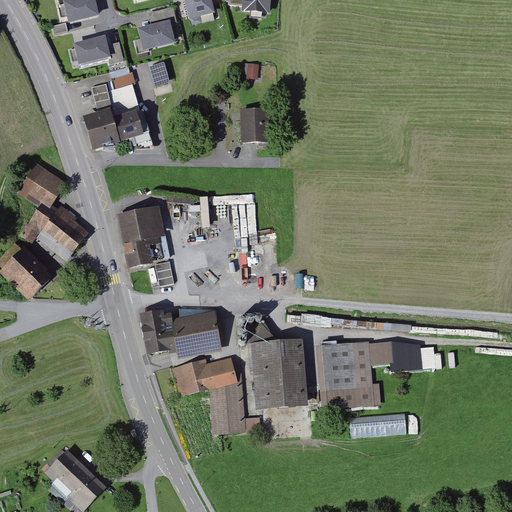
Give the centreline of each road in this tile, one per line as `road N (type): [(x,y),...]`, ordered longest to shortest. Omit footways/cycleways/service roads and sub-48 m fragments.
road 1 (secondary): [(5,0),(71,144),(117,305)]
road 2 (track): [(511,318),(284,300)]
road 3 (secondary): [(117,305),(169,457)]
